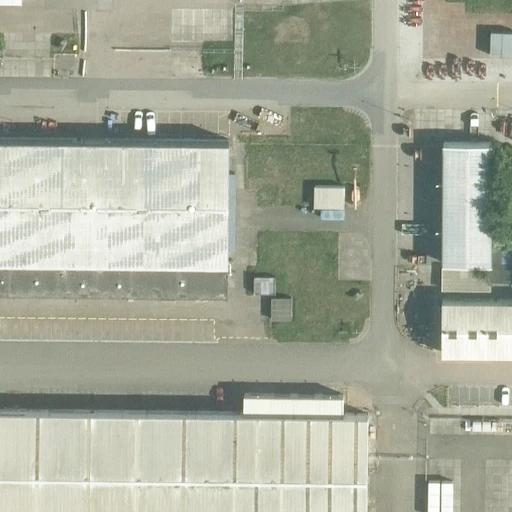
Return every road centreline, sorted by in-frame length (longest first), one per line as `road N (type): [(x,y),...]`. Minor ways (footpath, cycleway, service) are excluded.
road 1 (unknown): [(0,356),(395,359)]
road 2 (unknown): [(0,294),(394,295)]
road 3 (unknown): [(92,79),(390,81)]
road 4 (unknown): [(394,295),(390,81)]
road 5 (unknown): [(390,81),(511,82)]
